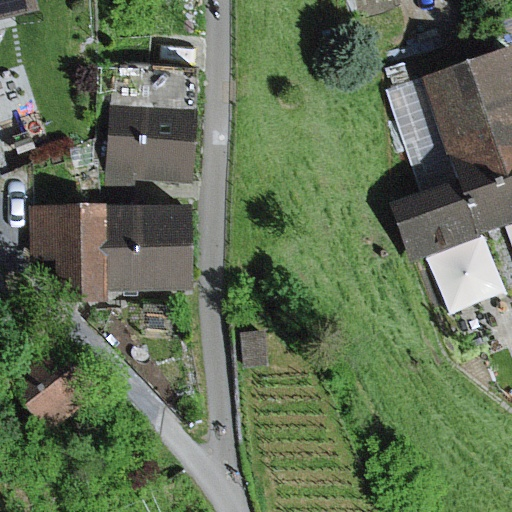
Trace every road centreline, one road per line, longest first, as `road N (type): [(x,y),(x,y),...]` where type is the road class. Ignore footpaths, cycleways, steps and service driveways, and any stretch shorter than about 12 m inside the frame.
road 1 (residential): [(234,511),(211,281),(215,0)]
road 2 (track): [(228,496),(0,231)]
